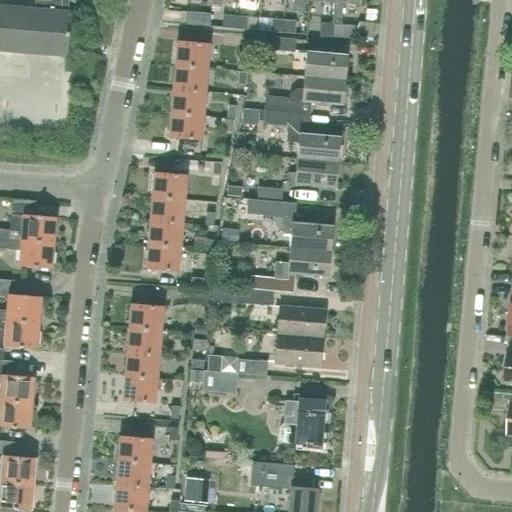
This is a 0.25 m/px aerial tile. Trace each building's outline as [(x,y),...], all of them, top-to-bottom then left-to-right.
[(36,0),(35,12),(0,8),(0,50),(65,56),(68,15),(65,15),(66,0),(36,0)] [(209,27),(210,15),(186,12),(185,25),(209,27)] [(233,29),(234,17),(222,16),(221,28),(233,29)] [(257,18),(235,17),(234,17),(233,29),(256,31),(257,18)] [(282,33),(283,21),(271,20),(270,32),(282,33)] [(283,21),(282,33),(294,34),(295,22),(283,21)] [(357,27),(331,25),(319,24),(318,36),(356,40),(357,27)] [(242,38),(241,46),(254,47),(255,39),(242,38)] [(294,54),(294,51),(295,40),(261,38),(260,48),(269,49),(268,52),(294,54)] [(207,70),(209,45),(176,42),(174,67),(207,70)] [(344,80),(346,55),(306,52),(304,77),(344,80)] [(205,94),(207,70),(174,67),(172,91),(205,94)] [(245,86),(247,74),(239,73),(237,85),(245,86)] [(342,105),(344,80),(304,77),(302,91),(296,90),(290,97),(289,101),(265,99),(264,112),(300,115),(301,102),(342,105)] [(203,118),(205,94),(172,91),(170,115),(203,118)] [(234,118),(235,107),(223,106),(222,117),(234,118)] [(243,110),(242,122),(256,122),(257,111),(243,110)] [(308,116),(300,115),(264,112),(263,125),(287,127),(286,135),(290,135),(289,143),(297,143),(296,159),(337,162),(339,138),(306,135),(308,116)] [(201,141),(203,118),(170,115),(168,138),(201,141)] [(231,134),(233,122),(224,120),(222,133),(231,134)] [(335,187),(337,162),(296,159),(295,174),(287,173),(286,184),(335,187)] [(222,163),(214,163),(213,175),(221,176),(222,163)] [(183,201),(185,177),(153,174),(151,199),(183,201)] [(281,204),(282,191),(243,187),(242,200),(281,204)] [(34,217),(36,202),(12,199),(9,230),(0,229),(0,238),(53,243),(55,219),(34,217)] [(181,225),(183,201),(151,199),(149,222),(181,225)] [(293,205),(281,204),(242,200),(241,213),(273,216),(273,220),(274,223),(276,227),(280,232),(283,234),(286,235),(290,236),(289,249),(329,252),(332,227),(291,223),(293,205)] [(212,227),(214,215),(201,214),(200,226),(204,227),(212,227)] [(180,241),(181,225),(149,222),(147,247),(179,250),(187,250),(188,242),(180,241)] [(50,268),(53,243),(0,238),(0,248),(20,250),(18,265),(50,268)] [(177,274),(179,250),(147,247),(145,271),(177,274)] [(327,277),(329,252),(289,249),(287,263),(274,262),(273,278),(249,277),(249,290),(273,292),(293,293),(295,274),(327,277)] [(209,290),(210,279),(189,278),(188,289),(209,290)] [(213,287),(212,302),(242,304),(243,290),(213,287)] [(273,292),(249,290),(243,290),(242,304),(271,306),(273,292)] [(0,319),(38,323),(40,298),(8,295),(6,311),(0,310),(0,319)] [(208,307),(209,296),(188,295),(187,305),(208,307)] [(160,331),(162,307),(130,304),(128,329),(160,331)] [(322,338),(324,310),(279,306),(276,334),(322,338)] [(0,319),(0,329),(4,330),(2,345),(36,348),(38,323),(0,319)] [(206,335),(207,327),(195,326),(194,334),(206,335)] [(158,355),(160,331),(128,329),(126,352),(158,355)] [(319,367),(322,338),(276,334),(274,363),(319,367)] [(204,352),(205,341),(193,340),(192,351),(204,352)] [(156,379),(158,355),(126,352),(124,376),(156,379)] [(237,374),(268,376),(269,362),(237,359),(237,358),(208,355),(206,371),(237,374)] [(203,370),(204,359),(191,358),(190,368),(203,370)] [(14,361),(2,360),(0,360),(0,400),(31,403),(33,378),(13,377),(14,361)] [(203,372),(191,371),(190,381),(202,382),(203,372)] [(237,374),(206,371),(203,371),(203,372),(202,382),(201,391),(235,394),(237,374)] [(153,404),(156,379),(124,376),(122,401),(153,404)] [(319,414),(320,399),(298,397),(298,403),(285,401),(283,424),(281,426),(279,428),(279,436),(280,439),(282,441),(284,442),(320,446),(323,414),(319,414)] [(0,425),(29,429),(31,403),(0,400),(0,425)] [(170,406),(169,419),(178,419),(179,407),(170,406)] [(175,440),(177,428),(165,427),(163,439),(175,440)] [(151,439),(149,439),(119,436),(117,461),(149,463),(151,439)] [(4,441),(0,441),(0,481),(32,484),(34,459),(2,457),(4,441)] [(147,487),(149,463),(117,461),(115,485),(147,487)] [(291,477),(292,465),(245,461),(243,474),(291,478),(291,477)] [(166,476),(165,488),(173,489),(174,477),(166,476)] [(312,479),(292,477),(291,477),(291,478),(287,511),(314,511),(317,489),(311,489),(312,479)] [(186,479),(184,501),(205,503),(207,480),(186,479)] [(30,509),(32,484),(0,481),(0,511),(14,511),(15,508),(30,509)] [(145,511),(147,487),(115,485),(113,508),(145,511)] [(175,511),(177,501),(168,500),(167,511),(175,511)]
